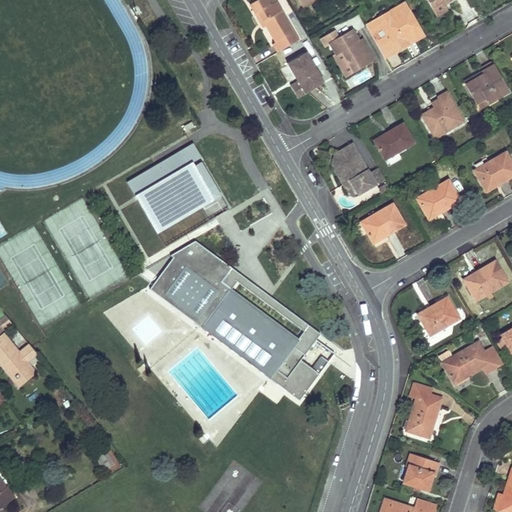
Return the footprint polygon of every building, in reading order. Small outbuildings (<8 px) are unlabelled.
[(265,0),(253,0),(249,3),(254,12),(257,11),(264,23),(274,40),(270,42),(275,51),(297,39),(274,0),(272,0),(268,3),(265,0)] [(442,3),(440,1),(429,7),(435,16),(445,10),(442,3)] [(419,36),(401,4),(363,25),(368,34),(379,29),(383,37),(373,43),(382,58),(419,36)] [(254,12),(261,25),(264,23),(257,11),(254,12)] [(371,60),(363,45),(359,47),(356,42),(350,31),(327,43),(334,55),(339,52),(345,62),(350,72),(371,60)] [(334,55),(345,75),(350,72),(345,62),(339,52),(334,55)] [(305,53),(292,61),(302,79),(294,83),(301,95),(322,83),(305,53)] [(492,66),(490,61),(482,66),(485,70),(492,66)] [(476,80),(467,84),(477,101),(486,97),(488,102),(507,92),(492,66),(485,70),(485,71),(488,76),(477,82),(476,80)] [(485,71),(466,81),(467,84),(476,80),(477,82),(488,76),(485,71)] [(434,107),(422,114),(436,137),(462,121),(446,92),(438,96),(438,98),(432,102),(434,107)] [(486,97),(477,101),(480,107),(488,102),(486,97)] [(403,123),(395,128),(387,132),(388,133),(374,141),(384,159),(414,142),(403,123)] [(128,182),(156,235),(222,195),(193,142),(128,182)] [(378,167),(368,172),(352,144),(335,153),(332,164),(348,193),(354,190),(357,194),(384,179),(378,167)] [(154,157),(156,162),(169,155),(166,150),(154,157)] [(388,166),(402,158),(398,151),(384,159),(388,166)] [(511,175),(511,163),(511,162),(505,152),(475,170),(487,190),(511,175)] [(459,200),(453,190),(447,180),(417,198),(429,218),(459,200)] [(268,212),(263,203),(255,209),(259,217),(268,212)] [(374,214),(373,212),(372,211),(368,213),(370,216),(361,222),(372,242),(403,225),(391,204),(374,214)] [(301,359),(321,330),(188,238),(150,292),(301,397),(319,372),(301,359)] [(464,279),(470,289),(475,299),(507,281),(495,261),(464,279)] [(459,318),(453,308),(447,297),(418,314),(429,334),(459,318)] [(0,331),(9,324),(3,317),(0,319),(0,331)] [(148,317),(133,328),(143,341),(158,330),(148,317)] [(511,328),(502,335),(504,339),(505,341),(510,348),(511,352),(511,328)] [(2,335),(0,336),(0,360),(1,359),(4,363),(0,366),(0,368),(10,381),(19,374),(24,380),(33,373),(24,363),(34,355),(26,345),(16,353),(2,335)] [(480,339),(483,348),(489,345),(486,337),(480,339)] [(498,343),(503,352),(510,348),(505,341),(504,339),(498,343)] [(321,370),(334,352),(319,342),(307,360),(321,370)] [(490,362),(484,352),(483,351),(478,342),(442,362),(454,383),(482,367),(490,362)] [(503,363),(493,346),(483,351),(484,352),(490,362),(482,367),(485,373),(503,363)] [(19,374),(10,381),(15,387),(24,380),(19,374)] [(431,389),(414,383),(409,396),(416,399),(406,430),(428,437),(441,398),(430,395),(431,389)] [(98,449),(107,463),(111,461),(103,446),(98,449)] [(98,449),(89,454),(98,469),(107,463),(98,449)] [(428,490),(431,480),(434,470),(436,471),(439,462),(410,454),(407,462),(410,463),(403,483),(428,490)] [(503,511),(511,511),(511,469),(499,511),(503,511)] [(0,511),(1,511),(0,510),(0,504),(10,497),(2,486),(1,487),(0,484),(0,511)] [(414,508),(385,499),(381,511),(426,511),(430,501),(417,497),(414,508)]
